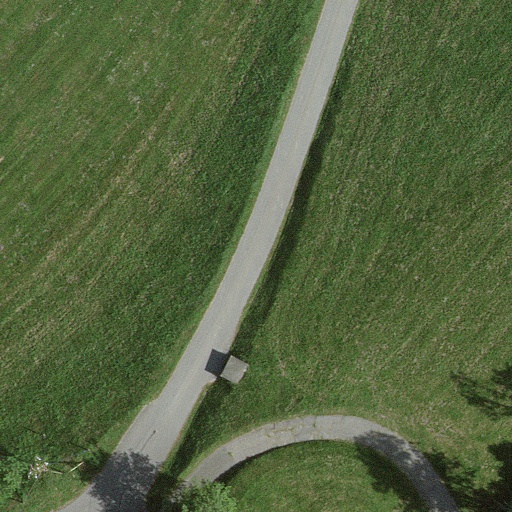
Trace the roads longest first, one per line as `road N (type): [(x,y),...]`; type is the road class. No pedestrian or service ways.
road 1 (track): [(350,0),(211,353),(105,511)]
road 2 (track): [(178,511),(223,467),(321,425),(404,465),(440,511)]
